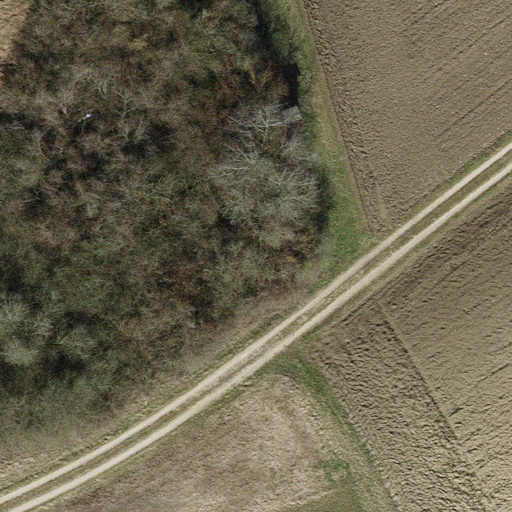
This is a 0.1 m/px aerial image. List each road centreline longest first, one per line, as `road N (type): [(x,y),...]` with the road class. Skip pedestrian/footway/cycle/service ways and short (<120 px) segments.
road 1 (track): [(0,509),(113,462),(511,162)]
road 2 (track): [(387,511),(291,328)]
